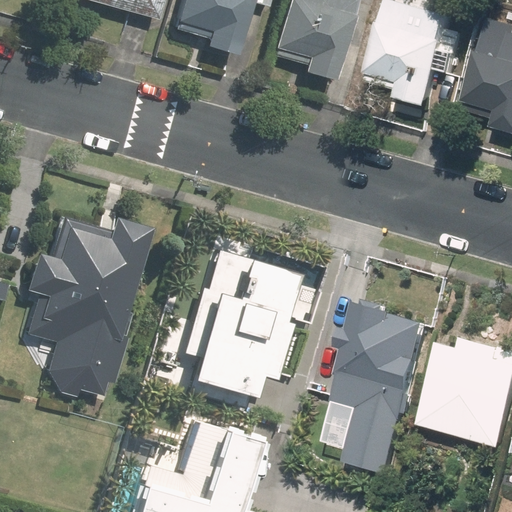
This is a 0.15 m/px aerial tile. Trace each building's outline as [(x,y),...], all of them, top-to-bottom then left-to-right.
[(83,0),(157,20),(162,0),(83,0)] [(179,0),(174,21),(175,22),(173,29),(206,39),(204,46),(234,55),(249,0),(179,0)] [(285,0),(272,47),(273,48),(271,55),(304,64),(302,71),(333,80),(339,58),(351,15),(348,14),(351,0),(285,0)] [(369,84),(402,93),(400,100),(430,108),(441,72),(440,72),(449,43),(447,42),(454,18),(393,0),(386,25),(384,25),(370,75),(371,76),(369,84)] [(511,25),(493,20),(483,54),(464,119),(511,132),(511,25)] [(100,394),(104,380),(111,382),(124,334),(116,332),(143,238),(142,238),(146,223),(109,213),(105,227),(58,213),(46,253),(32,249),(21,287),(35,291),(21,339),(37,366),(41,363),(56,390),(73,394),(76,387),(100,394)] [(214,247),(203,286),(198,285),(179,350),(191,354),(185,375),(189,376),(185,391),(242,407),(246,392),(248,393),(254,371),(261,373),(262,372),(267,374),(283,317),(278,316),(291,268),(214,247)] [(368,304),(361,301),(339,376),(342,377),(336,397),(374,408),(362,450),(392,459),(405,414),(410,415),(416,394),(413,393),(423,359),(420,358),(431,322),(389,310),(391,305),(370,299),(368,304)] [(469,337),(466,348),(444,342),(421,425),(504,448),(511,418),(511,360),(505,359),(508,348),(469,337)] [(144,462),(138,483),(134,482),(125,511),(248,511),(250,509),(240,506),(239,510),(230,508),(251,435),(191,418),(176,471),(144,462)]
